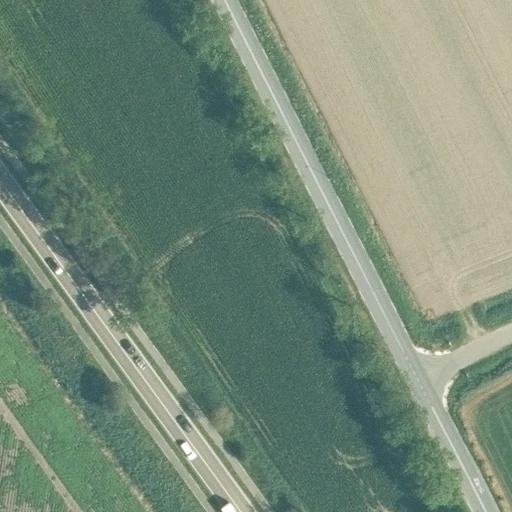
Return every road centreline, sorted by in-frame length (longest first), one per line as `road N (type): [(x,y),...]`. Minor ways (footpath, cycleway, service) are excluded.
road 1 (unclassified): [(417,376),(224,0)]
road 2 (secondary): [(234,511),(0,191)]
road 3 (unclassified): [(486,511),(417,376)]
